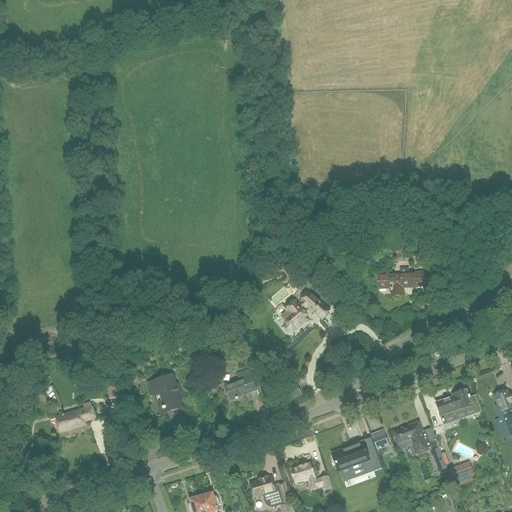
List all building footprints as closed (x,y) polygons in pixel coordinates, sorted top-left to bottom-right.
[(431,256),(420,257),(421,267),(432,266),(431,256)] [(363,276),(366,265),(360,263),(357,262),(354,273),(363,276)] [(402,288),(427,286),(426,273),(410,274),(409,269),(401,270),(402,275),(379,277),(380,289),(391,288),(392,296),(403,295),(402,288)] [(283,318),(281,320),(285,325),(285,327),(288,331),(291,331),(295,328),(296,329),(299,326),(299,325),(301,323),(302,324),(305,321),(305,320),(307,318),(305,317),(306,316),(305,316),(306,315),(303,311),(308,307),(322,319),(325,316),(326,317),(328,314),(327,313),(329,311),(308,293),(301,302),(302,303),(299,305),(296,302),(286,310),(288,312),(282,317),(283,318)] [(209,309),(217,320),(224,315),(216,304),(209,309)] [(112,335),(114,349),(124,348),(123,340),(119,340),(118,334),(112,335)] [(224,386),(230,401),(257,390),(249,370),(238,375),(240,380),(224,386)] [(177,385),(173,375),(148,383),(153,396),(154,396),(161,416),(182,408),(178,396),(181,395),(177,385)] [(40,383),(36,387),(38,390),(40,388),(42,390),(50,384),(46,379),(40,383)] [(108,387),(110,400),(121,398),(119,385),(108,387)] [(51,386),(45,391),(48,395),(54,390),(51,386)] [(293,388),(285,392),(291,402),(299,397),(293,388)] [(435,403),(441,418),(456,413),(458,420),(481,412),(476,397),(470,399),(467,389),(452,395),(453,397),(435,403)] [(498,404),(495,405),(498,414),(500,419),(497,420),(500,429),(511,425),(511,427),(511,429),(511,428),(511,405),(511,403),(511,402),(511,399),(510,394),(508,394),(507,391),(501,393),(499,391),(496,393),(496,395),(495,395),(498,404)] [(85,409),(56,418),(60,432),(71,428),(71,429),(85,425),(85,422),(95,419),(95,417),(92,407),(90,403),(83,405),(85,409)] [(423,434),(419,422),(408,426),(409,427),(393,432),(397,444),(397,445),(398,448),(402,450),(406,448),(407,446),(412,445),(416,455),(429,450),(429,449),(430,449),(431,451),(430,451),(435,464),(443,461),(439,448),(437,442),(436,442),(432,431),(423,434)] [(375,444),(378,452),(389,448),(386,440),(375,444)] [(343,450),(332,454),(338,471),(340,471),(342,475),(371,464),(363,443),(362,443),(352,446),(352,447),(343,450),(343,448),(342,448),(343,450)] [(370,456),(374,467),(380,465),(376,454),(370,456)] [(476,480),(469,462),(448,470),(455,488),(476,480)] [(311,463),(291,470),(296,483),(299,485),(303,484),(305,480),(307,479),(311,492),(320,490),(320,488),(322,488),(323,492),(324,492),(326,496),(332,494),(331,490),(333,489),(329,475),(316,479),(311,463)] [(276,484),(274,486),(271,479),(269,479),(268,477),(259,479),(259,481),(250,484),(254,498),(262,495),(265,503),(266,505),(267,507),(269,508),(270,508),(272,508),(274,508),(280,506),(281,511),(294,511),(285,481),(276,484)] [(457,496),(454,488),(448,490),(451,498),(457,496)] [(213,493),(201,496),(205,511),(215,511),(218,511),(220,510),(216,496),(214,497),(213,493)] [(205,511),(201,496),(190,500),(191,504),(189,505),(189,507),(188,507),(189,511),(205,511)]
